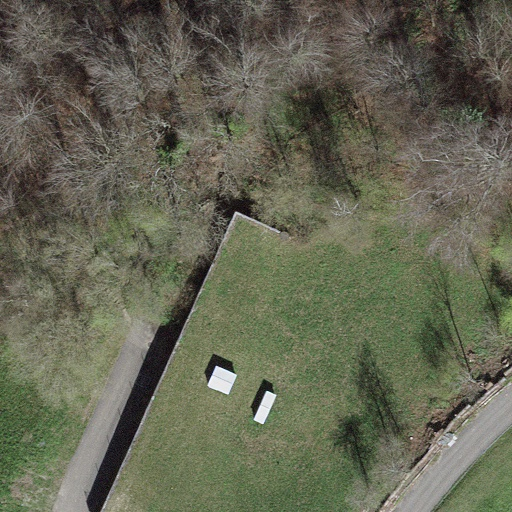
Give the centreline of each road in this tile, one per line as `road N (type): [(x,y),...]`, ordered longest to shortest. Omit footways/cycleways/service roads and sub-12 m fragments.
road 1 (track): [(156,320),(74,511)]
road 2 (track): [(412,511),(511,404)]
